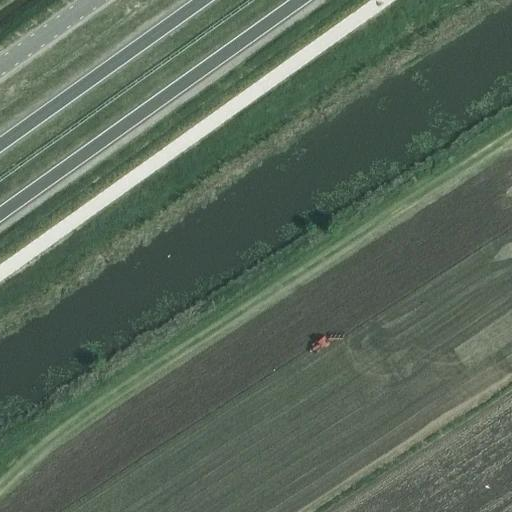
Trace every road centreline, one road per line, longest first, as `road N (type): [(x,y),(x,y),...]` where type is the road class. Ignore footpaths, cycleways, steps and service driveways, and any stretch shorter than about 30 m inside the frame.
road 1 (trunk): [(0,212),(299,0)]
road 2 (trunk): [(199,0),(0,141)]
